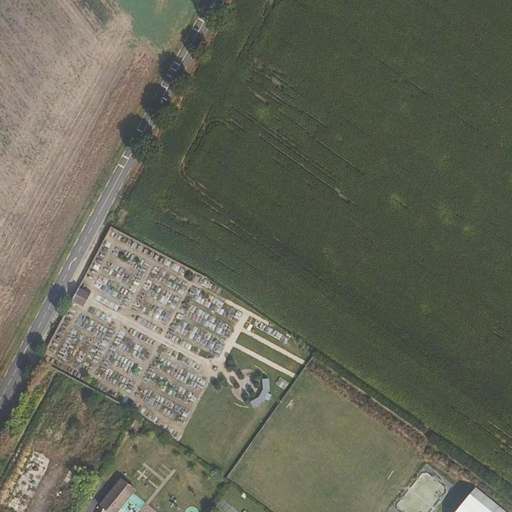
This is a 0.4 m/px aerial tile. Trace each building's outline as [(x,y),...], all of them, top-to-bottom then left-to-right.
[(79,294),(75,302),(83,306),(87,299),(79,294)] [(38,431),(63,379),(49,372),(24,424),(38,431)] [(65,381),(42,436),(62,445),(86,390),(65,381)] [(118,511),(137,489),(123,478),(101,505),(105,507),(102,511),(118,511)] [(504,511),(475,487),(454,511),(504,511)] [(14,494),(9,505),(23,511),(28,500),(14,494)]
